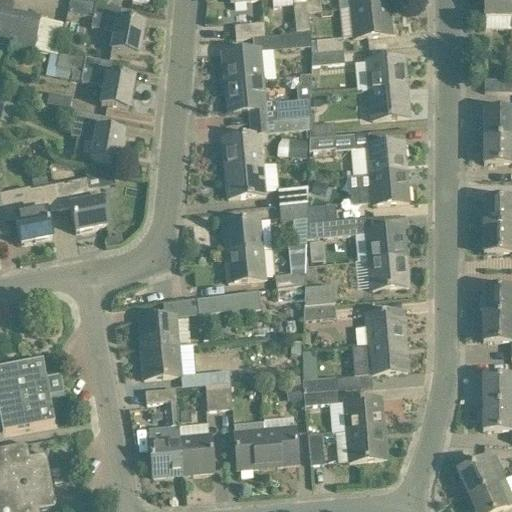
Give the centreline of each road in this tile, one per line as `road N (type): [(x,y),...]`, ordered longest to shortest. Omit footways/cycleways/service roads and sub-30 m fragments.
road 1 (residential): [(404,511),(428,455),(446,372),(444,0)]
road 2 (residential): [(87,277),(155,258),(161,247),(188,0)]
road 3 (residential): [(129,511),(87,277)]
